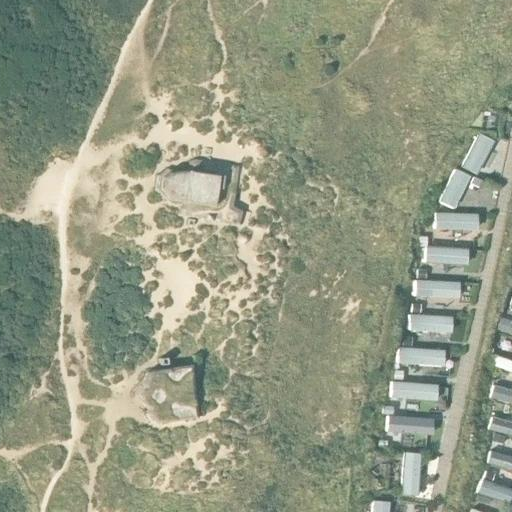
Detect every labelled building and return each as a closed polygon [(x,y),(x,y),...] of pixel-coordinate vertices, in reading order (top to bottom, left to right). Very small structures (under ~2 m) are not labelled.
[(507,123),(500,122),(499,131),(506,132),(507,123)] [(475,174),(492,139),(478,132),(460,167),(475,174)] [(231,211),(238,166),(196,159),(195,159),(194,159),(193,160),(192,160),(191,160),(191,161),(190,161),(189,162),(188,163),(188,164),(187,164),(187,165),(186,172),(166,169),(156,176),(154,190),(161,200),(180,204),(179,211),(179,212),(179,213),(179,214),(180,215),(180,216),(181,217),(181,218),(182,218),(183,219),(184,219),(184,220),(185,220),(186,220),(193,221),(241,229),(242,218),(231,211)] [(439,202),(454,208),(468,174),(452,168),(439,202)] [(278,199),(289,221),(304,226),(302,234),(324,241),(323,241),(322,241),(320,248),(329,250),(330,247),(342,250),(346,234),(362,238),(371,208),(358,204),(359,202),(356,201),(359,190),(316,177),(281,193),(278,199)] [(478,189),(482,182),(474,178),(470,186),(478,189)] [(433,211),(432,228),(475,229),(475,213),(433,211)] [(458,297),(459,281),(414,279),(413,295),(458,297)] [(450,331),(451,315),(408,313),(407,329),(450,331)] [(511,333),(511,322),(500,320),(498,330),(511,333)] [(443,364),(443,349),(397,346),(396,362),(443,364)] [(189,365),(149,371),(147,372),(146,373),(145,373),(144,375),(139,385),(144,390),(143,390),(141,391),(139,393),(138,395),(138,396),(137,398),(137,400),(137,401),(138,403),(138,405),(139,406),(141,408),(142,409),(144,410),(145,410),(144,415),(149,421),(151,423),(153,424),(155,425),(157,425),(197,420),(189,365)] [(491,415),(488,428),(511,433),(511,388),(493,384),(490,397),(511,401),(511,412),(510,420),(491,415)] [(302,434),(292,480),(340,489),(349,443),(302,434)] [(502,437),(493,435),(491,442),(500,444),(502,437)] [(400,451),(399,494),(416,494),(417,452),(400,451)] [(488,483),(491,475),(483,472),(480,481),(488,483)] [(486,504),(488,500),(479,496),(477,501),(486,504)]
